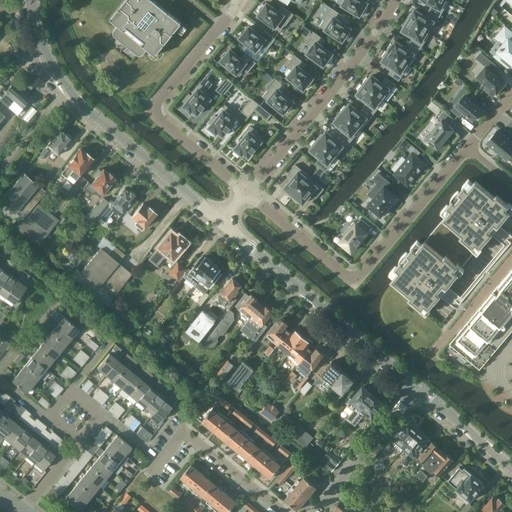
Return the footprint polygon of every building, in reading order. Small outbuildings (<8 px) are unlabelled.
[(182,23),(153,0),(125,0),(110,19),(118,25),(116,28),(115,29),(113,32),(113,33),(113,35),(113,37),(114,38),(117,40),(116,41),(119,44),(120,43),(130,51),(129,52),(133,55),(134,54),(135,54),(137,56),(138,56),(139,56),(141,56),(142,55),(144,54),(147,49),(155,56),(182,23)] [(367,3),(362,0),(337,0),(336,2),(359,16),(361,13),(362,14),(365,12),(367,9),(367,6),(365,6),(367,3)] [(447,0),(422,0),(432,5),(429,11),(439,17),(448,0),(447,0)] [(260,13),(258,16),(280,31),(284,25),(286,26),(294,15),(282,6),(278,11),(267,3),(265,6),(264,5),(261,6),(259,9),(259,12),(260,13)] [(324,19),(320,25),(342,40),(344,38),(345,39),(347,37),(349,34),(350,32),(349,31),(350,28),(339,20),(343,15),(331,7),(323,18),(324,19)] [(495,16),(498,12),(492,7),(489,11),(495,16)] [(410,12),(406,19),(430,33),(439,17),(429,11),(425,16),(414,10),(412,13),(410,12)] [(404,27),(402,31),(413,37),(409,43),(420,49),(430,33),(406,19),(402,26),(404,27)] [(302,25),(300,31),(308,35),(311,29),(302,25)] [(242,36),(240,38),(246,43),(242,48),(252,56),(253,57),(254,57),(256,58),(257,58),(259,58),(260,58),(267,50),(275,39),(264,30),(260,35),(249,27),(247,29),(246,28),(243,29),(241,32),(241,35),(242,36)] [(500,50),(495,56),(501,61),(504,56),(511,62),(511,33),(505,27),(503,30),(497,36),(503,41),(505,43),(501,48),(501,47),(499,49),(500,50)] [(305,43),(311,47),(307,53),(323,66),(325,63),(326,64),(329,63),(331,60),(331,57),(330,56),(332,54),(321,45),(325,40),(313,32),(305,43)] [(391,43),(386,50),(409,65),(420,49),(409,43),(406,48),(395,41),(393,44),(391,43)] [(223,59),(221,61),(236,74),(239,77),(244,71),(247,73),(256,63),(245,53),(241,58),(234,52),(230,50),(228,52),(227,51),(224,52),(222,55),(222,58),(223,59)] [(384,58),(382,61),(392,68),(388,73),(399,81),(409,65),(386,50),(382,56),(384,58)] [(286,66),(292,71),(287,77),(303,90),(305,87),(307,88),(309,87),(311,84),(312,81),(311,81),(313,78),(302,69),(306,64),(295,55),(286,66)] [(486,66),(477,77),(485,83),(482,87),(493,96),(496,92),(497,93),(501,88),(505,84),(505,83),(505,82),(504,82),(495,75),(500,69),(490,61),(487,65),(486,66)] [(367,77),(362,83),(384,100),(396,85),(385,77),(381,83),(371,75),(369,79),(367,77)] [(200,82),(207,88),(212,82),(205,76),(200,82)] [(215,90),(223,96),(233,83),(226,77),(215,90)] [(457,78),(454,82),(459,86),(463,82),(457,78)] [(267,89),(268,90),(263,96),(283,113),(285,111),(287,112),(289,111),(291,108),(292,105),(291,104),(293,102),(282,93),(287,88),(275,79),(267,89)] [(359,91),(357,94),(367,102),(363,107),(372,115),(377,110),(384,100),(362,83),(357,90),(359,91)] [(183,101),(186,103),(183,106),(184,107),(183,109),(188,113),(190,112),(191,112),(192,110),(197,115),(201,110),(202,110),(205,106),(211,99),(209,98),(211,95),(206,91),(207,90),(200,84),(193,92),(194,93),(192,96),(189,94),(183,101)] [(0,100),(8,107),(16,97),(19,93),(11,86),(3,95),(0,92),(4,89),(0,85),(0,100)] [(463,96),(451,110),(459,117),(463,112),(467,115),(466,115),(468,117),(468,116),(473,120),(474,118),(476,120),(482,113),(480,111),(482,109),(472,101),(475,98),(476,99),(476,98),(463,87),(459,92),(463,96)] [(16,97),(8,107),(16,114),(28,101),(19,93),(16,97)] [(252,98),(241,111),(248,117),(254,110),(259,104),(252,98)] [(259,104),(254,110),(267,120),(271,115),(259,104)] [(345,105),(340,111),(359,127),(361,129),(369,120),(372,115),(363,107),(359,112),(349,104),(347,107),(345,105)] [(209,122),(211,125),(209,128),(210,128),(208,130),(214,135),(215,133),(216,134),(218,132),(223,136),(227,131),(227,132),(231,128),(230,127),(236,120),(235,119),(237,117),(231,113),(233,111),(225,105),(218,114),(220,115),(217,118),(215,115),(209,122)] [(431,133),(425,139),(437,149),(454,129),(449,126),(454,119),(443,110),(438,117),(442,120),(436,126),(435,125),(429,131),(431,133)] [(337,119),(334,122),(343,130),(339,135),(349,143),(353,138),(361,129),(359,127),(340,111),(335,117),(337,119)] [(239,156),(241,154),(242,155),(243,153),(248,157),(252,152),(253,153),(256,149),(256,148),(262,141),(260,140),(262,138),(257,134),(258,132),(251,126),(244,135),(245,136),(234,149),(235,150),(234,151),(239,156)] [(497,130),(487,143),(507,159),(511,153),(511,142),(511,134),(505,129),(501,133),(497,130)] [(60,130),(40,153),(45,158),(51,150),(57,155),(71,140),(70,139),(69,137),(67,134),(64,134),(60,130)] [(321,133),(316,139),(337,157),(349,143),(339,135),(335,140),(326,132),(323,135),(321,133)] [(313,147),(310,150),(320,158),(315,163),(325,171),(337,157),(316,139),(311,145),(313,147)] [(412,154),(395,174),(407,185),(425,164),(416,157),(420,152),(411,145),(407,150),(412,154)] [(60,169),(56,174),(59,176),(61,174),(66,178),(73,183),(79,175),(93,159),(91,158),(91,155),(89,154),(86,154),(85,153),(80,149),(63,171),(60,169)] [(286,193),(292,198),(310,177),(295,165),(287,174),(292,179),(284,188),(287,191),(286,193)] [(111,173),(109,173),(107,172),(107,173),(103,169),(101,171),(98,169),(93,176),(96,178),(91,184),(88,182),(83,189),(91,195),(94,191),(100,197),(115,178),(114,177),(113,175),(111,173)] [(1,200),(22,218),(45,192),(23,173),(1,200)] [(382,188),(367,205),(372,209),(369,213),(376,219),(379,215),(381,217),(397,197),(394,194),(398,190),(378,173),(372,180),(382,188)] [(310,177),(292,198),(298,203),(299,201),(303,204),(311,194),(316,198),(324,189),(310,177)] [(447,205),(441,212),(446,216),(444,219),(463,235),(461,237),(472,246),(470,248),(478,254),(483,248),(480,246),(486,239),(491,233),(497,225),(498,225),(503,219),(502,219),(508,212),(511,214),(511,212),(511,205),(509,202),(507,204),(497,195),(495,197),(475,181),(473,184),(468,179),(462,186),(464,188),(459,193),(458,191),(455,193),(452,196),(450,199),(452,201),(448,206),(447,205)] [(108,201),(98,215),(105,220),(113,210),(120,216),(123,212),(135,196),(134,195),(134,193),(132,191),(130,192),(129,191),(125,188),(114,202),(110,199),(108,202),(108,201)] [(83,220),(89,225),(108,201),(103,198),(97,205),(96,204),(83,220)] [(143,203),(132,217),(137,222),(134,225),(142,231),(156,213),(155,212),(154,210),(152,208),(150,208),(149,207),(148,208),(143,203)] [(26,220),(46,235),(58,220),(38,204),(26,220)] [(123,212),(120,216),(127,221),(130,218),(123,212)] [(345,236),(340,242),(351,251),(367,233),(366,232),(371,227),(360,218),(356,223),(354,222),(343,234),(345,236)] [(150,259),(157,265),(166,254),(173,260),(178,254),(182,257),(188,250),(184,247),(188,242),(180,235),(178,237),(172,232),(150,259)] [(125,255),(114,247),(115,246),(104,237),(98,246),(100,248),(80,273),(112,299),(132,274),(118,263),(125,255)] [(395,266),(389,273),(394,277),(392,280),(412,296),(410,298),(420,307),(419,309),(426,315),(431,309),(429,307),(435,300),(440,294),(439,294),(446,286),(451,280),(457,273),(459,275),(464,269),(457,264),(456,265),(445,256),(443,258),(424,242),(422,245),(417,240),(411,248),(412,249),(408,254),(406,252),(404,255),(401,257),(399,260),(401,262),(397,267),(395,266)] [(195,285),(213,263),(206,257),(204,259),(202,257),(192,270),(189,268),(187,270),(186,269),(171,287),(168,291),(173,295),(186,278),(195,285)] [(0,269),(0,287),(9,274),(6,272),(10,267),(13,263),(7,259),(5,263),(1,268),(0,269)] [(166,283),(171,287),(186,269),(178,262),(170,273),(173,275),(166,283)] [(213,263),(195,285),(194,286),(203,293),(196,303),(200,306),(209,295),(205,292),(207,290),(221,273),(219,271),(220,268),(213,263)] [(511,269),(455,337),(478,356),(511,315),(511,269)] [(0,287),(0,294),(5,298),(17,280),(9,274),(0,287)] [(18,280),(17,280),(5,298),(14,304),(26,286),(23,284),(27,279),(21,275),(18,280)] [(232,279),(221,292),(227,298),(226,299),(222,304),(225,307),(229,309),(237,299),(234,297),(243,287),(238,283),(237,281),(235,279),(233,280),(232,279)] [(236,306),(250,317),(261,304),(257,301),(258,300),(251,294),(250,295),(247,292),(236,306)] [(265,307),(261,304),(250,317),(241,329),(245,333),(252,325),(258,330),(254,334),(259,337),(268,326),(264,323),(273,311),(266,306),(265,307)] [(56,310),(51,316),(60,323),(58,325),(72,337),(79,329),(64,317),(56,310)] [(186,331),(199,341),(216,321),(202,310),(186,331)] [(203,344),(207,347),(214,346),(218,341),(216,337),(218,334),(223,334),(234,320),(233,313),(229,310),(203,344)] [(267,336),(278,345),(289,331),(285,327),(288,324),(281,318),(267,336)] [(58,325),(51,333),(66,345),(72,337),(58,325)] [(289,331),(278,345),(283,349),(282,351),(286,354),(288,353),(285,357),(286,357),(303,337),(296,331),(293,334),(289,331)] [(51,333),(45,341),(59,353),(66,345),(51,333)] [(303,337),(286,357),(297,366),(295,367),(296,367),(299,363),(311,349),(307,346),(310,342),(303,337)] [(86,344),(94,351),(98,346),(90,339),(86,344)] [(45,341),(38,349),(53,361),(59,353),(45,341)] [(264,352),(269,356),(270,354),(275,347),(271,344),(270,346),(269,345),(264,352)] [(80,348),(73,357),(81,364),(89,355),(80,348)] [(38,349),(31,357),(46,369),(53,361),(38,349)] [(238,389),(254,370),(256,371),(261,364),(262,365),(269,356),(264,352),(261,349),(248,365),(243,362),(228,381),(238,389)] [(315,352),(311,349),(296,367),(307,376),(325,355),(318,349),(315,352)] [(97,368),(105,374),(117,360),(109,353),(97,368)] [(270,354),(269,356),(262,365),(265,367),(269,362),(270,363),(274,357),(270,354)] [(31,357),(25,365),(39,377),(46,369),(31,357)] [(105,374),(113,381),(125,366),(117,360),(105,374)] [(228,360),(217,373),(226,380),(236,366),(228,360)] [(318,378),(314,383),(314,384),(322,383),(328,389),(332,385),(343,370),(332,361),(329,364),(324,370),(318,378)] [(61,374),(70,379),(76,369),(66,364),(61,374)] [(25,365),(18,373),(33,385),(39,377),(25,365)] [(113,381),(121,388),(133,373),(125,366),(113,381)] [(328,389),(327,391),(338,400),(340,398),(343,394),(347,389),(348,389),(352,384),(355,380),(343,370),(332,385),(328,389)] [(33,385),(18,373),(12,381),(26,393),(33,385)] [(121,388),(129,394),(141,379),(133,373),(121,388)] [(47,382),(51,384),(47,389),(56,396),(63,386),(51,377),(47,382)] [(88,378),(82,387),(90,393),(96,384),(88,378)] [(129,394),(137,400),(149,386),(141,379),(129,394)] [(299,391),(304,395),(312,385),(307,381),(299,391)] [(137,400),(145,407),(157,392),(149,386),(137,400)] [(347,419),(351,422),(373,395),(363,386),(347,406),(353,411),(347,419)] [(92,395),(102,404),(109,395),(99,387),(92,395)] [(145,407),(153,413),(165,399),(157,392),(145,407)] [(373,395),(351,422),(355,426),(360,420),(359,420),(362,417),(369,422),(372,418),(384,404),(373,395)] [(153,413),(151,416),(159,422),(177,400),(172,396),(168,401),(165,399),(153,413)] [(108,409),(118,417),(125,408),(115,400),(108,409)] [(272,405),(268,402),(261,412),(273,421),(277,415),(278,414),(280,411),(276,408),(277,408),(272,404),(272,405)] [(0,424),(7,416),(11,411),(8,409),(6,407),(2,412),(0,409),(0,424)] [(213,431),(224,441),(235,428),(223,418),(212,409),(202,422),(213,431)] [(124,421),(133,429),(140,421),(131,413),(124,421)] [(7,416),(0,424),(0,440),(3,437),(15,422),(7,416)] [(3,437),(11,444),(23,429),(15,422),(3,437)] [(390,443),(385,448),(390,452),(397,443),(404,448),(419,430),(417,428),(418,427),(414,424),(413,425),(412,425),(408,422),(405,426),(404,425),(397,434),(397,435),(391,443),(390,443)] [(290,434),(306,447),(314,438),(298,424),(290,434)] [(236,450),(247,460),(258,447),(246,437),(235,428),(224,441),(236,450)] [(11,444),(19,450),(31,436),(23,429),(11,444)] [(146,443),(152,436),(144,429),(138,436),(146,443)] [(410,453),(402,463),(406,466),(411,460),(418,452),(426,443),(425,443),(429,438),(425,435),(424,434),(425,433),(421,430),(420,431),(419,430),(404,448),(410,453)] [(117,435),(110,443),(124,455),(131,446),(117,435)] [(19,450),(27,457),(39,442),(31,436),(19,450)] [(55,447),(58,450),(63,444),(60,441),(55,447)] [(27,457),(35,464),(47,449),(39,442),(27,457)] [(432,442),(417,459),(427,468),(442,451),(437,447),(438,446),(436,443),(433,442),(432,442)] [(110,443),(104,451),(118,463),(124,455),(110,443)] [(96,450),(95,451),(100,455),(97,459),(112,470),(118,463),(104,451),(99,447),(96,450)] [(247,460),(258,469),(270,478),(280,465),(269,456),(258,447),(247,460)] [(47,449),(35,464),(43,470),(55,455),(47,449)] [(323,456),(321,455),(318,458),(320,460),(319,461),(332,471),(341,460),(328,450),(323,456)] [(442,451),(427,468),(438,477),(453,460),(452,459),(451,456),(451,455),(450,455),(447,454),(447,455),(442,451)] [(97,459),(91,467),(105,478),(112,470),(97,459)] [(214,484),(202,474),(191,465),(181,477),(192,487),(203,496),(214,484)] [(91,467),(84,474),(99,486),(105,478),(91,467)] [(459,467),(447,482),(456,489),(452,494),(465,505),(469,500),(470,500),(484,484),(483,484),(482,483),(482,482),(481,481),(480,480),(479,479),(478,479),(477,479),(464,468),(462,470),(459,467)] [(420,477),(424,472),(420,469),(416,474),(420,477)] [(428,475),(424,472),(420,477),(424,480),(428,475)] [(84,474),(78,482),(93,494),(99,486),(84,474)] [(285,500),(297,510),(316,487),(304,477),(285,500)] [(368,489),(358,481),(353,487),(363,495),(368,489)] [(78,482),(72,490),(86,501),(93,494),(78,482)] [(203,496),(215,506),(222,511),(228,511),(236,502),(225,493),(214,484),(203,496)] [(54,490),(60,494),(62,491),(56,486),(54,490)] [(376,504),(384,495),(374,487),(366,497),(376,504)] [(86,501),(72,490),(65,498),(79,510),(86,501)] [(485,503),(477,511),(498,511),(505,504),(504,503),(504,501),(502,499),(499,499),(498,498),(496,501),(492,497),(486,505),(485,503)] [(380,511),(390,511),(397,504),(390,499),(380,511)] [(244,506),(250,511),(254,507),(247,501),(244,506)] [(349,511),(337,503),(330,511),(349,511)] [(473,511),(476,509),(468,503),(460,511),(473,511)]
